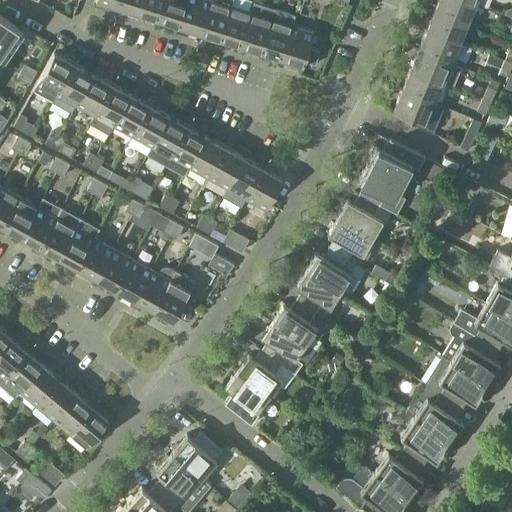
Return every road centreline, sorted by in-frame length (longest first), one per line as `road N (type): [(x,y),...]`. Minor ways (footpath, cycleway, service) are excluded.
road 1 (residential): [(173,375),(270,243),(347,101)]
road 2 (residential): [(345,511),(173,375)]
road 3 (residential): [(347,101),(511,183)]
road 4 (residential): [(53,511),(173,375)]
road 5 (residential): [(426,511),(511,384)]
